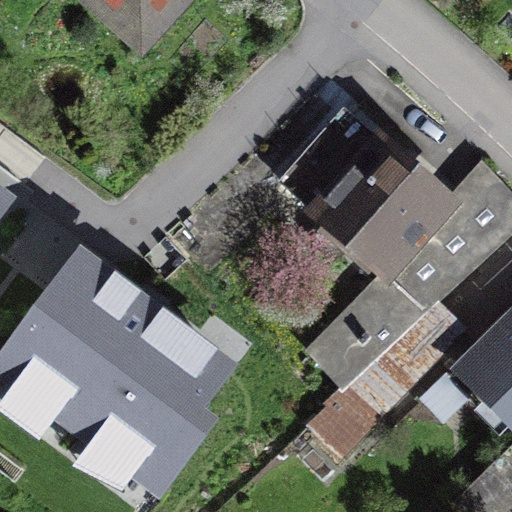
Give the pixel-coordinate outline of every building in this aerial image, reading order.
[(90,0),(141,46),(183,0),(90,0)] [(206,277),(291,195),(281,184),(349,117),(359,105),(329,77),(163,231),(206,277)] [(446,204),(349,117),(281,184),(291,195),(323,228),(322,230),(320,232),(319,235),(319,237),(319,240),(319,242),(320,244),(321,247),(322,249),(324,251),(326,252),(328,253),(330,254),(333,254),(335,254),(338,254),(340,253),(342,252),(344,250),(354,240),(385,272),(339,316),(379,358),(438,303),(511,233),(511,195),(482,164),(446,204)] [(224,369),(82,263),(2,370),(158,488),(206,423),(191,412),(224,369)] [(465,329),(438,303),(379,358),(306,426),(339,459),(465,329)] [(511,446),(455,503),(463,511),(511,511),(511,333),(468,377),(511,421),(511,446)]
